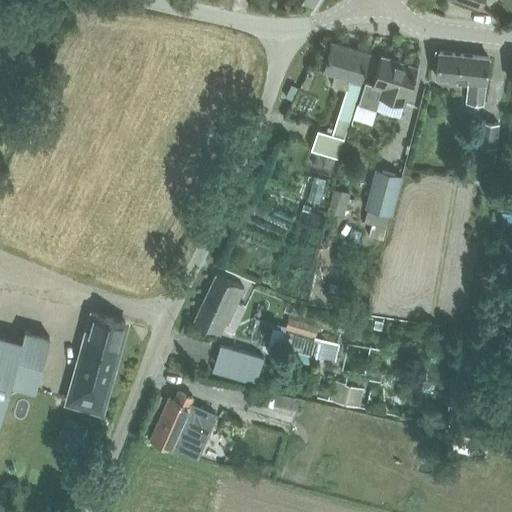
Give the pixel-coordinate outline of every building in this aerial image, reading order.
[(458,0),(483,9),(485,0),(458,0)] [(331,41),(322,71),(334,75),(331,84),(347,89),(338,117),(333,134),(344,139),(349,121),(370,53),(331,41)] [(484,104),(486,77),(489,57),(439,52),(436,79),(467,82),(465,102),(484,104)] [(406,106),(410,89),(417,67),(382,56),(373,84),(365,82),(358,104),(377,110),(399,116),(403,105),(406,106)] [(484,121),(481,145),(495,146),(498,123),(484,121)] [(344,139),(317,129),(310,148),(338,158),(344,139)] [(477,164),(494,165),(495,151),(478,150),(477,164)] [(392,214),(402,175),(375,168),(365,208),(368,208),(364,221),(387,227),(390,213),(392,214)] [(310,193),(319,194),(320,175),(311,174),(310,193)] [(344,216),(351,192),(336,187),(330,205),(337,207),(335,213),(344,216)] [(501,230),(511,231),(511,213),(492,211),(491,219),(503,220),(501,230)] [(216,274),(194,321),(212,330),(218,332),(220,327),(232,333),(245,306),(236,301),(243,287),(234,283),(216,274)] [(330,281),(326,300),(335,302),(339,283),(330,281)] [(93,313),(68,401),(101,410),(126,322),(93,313)] [(318,327),(289,317),(285,328),(314,338),(318,327)] [(376,319),(374,328),(382,330),(384,321),(376,319)] [(0,334),(0,415),(9,384),(34,391),(50,337),(25,330),(22,341),(0,334)] [(332,343),(317,340),(315,339),(310,356),(289,350),(287,356),(312,362),(313,358),(327,362),(326,367),(333,369),(334,364),(337,364),(339,345),(332,343)] [(264,356),(225,345),(218,344),(211,370),(257,383),(264,356)] [(330,400),(359,406),(363,386),(334,380),(330,400)] [(251,395),(250,400),(273,406),(276,391),(253,386),(252,388),(248,386),(246,393),(251,395)] [(183,453),(198,459),(217,414),(191,402),(193,397),(178,390),(174,399),(169,397),(150,439),(183,453)] [(431,427),(427,442),(451,448),(455,432),(431,427)]
